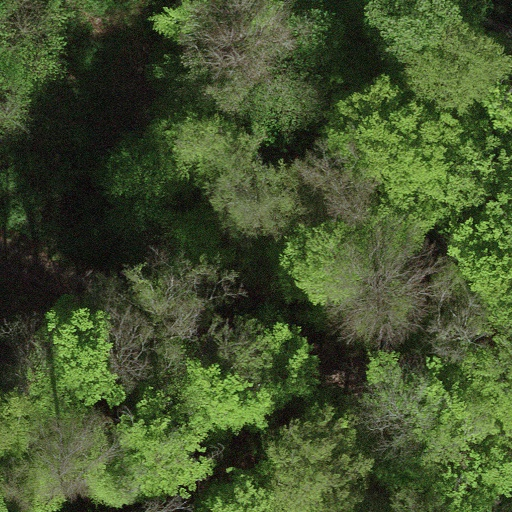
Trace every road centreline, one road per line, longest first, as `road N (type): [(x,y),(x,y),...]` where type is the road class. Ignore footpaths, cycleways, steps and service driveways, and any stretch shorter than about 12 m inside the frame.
road 1 (track): [(511,436),(450,400),(0,257)]
road 2 (track): [(511,43),(337,0)]
